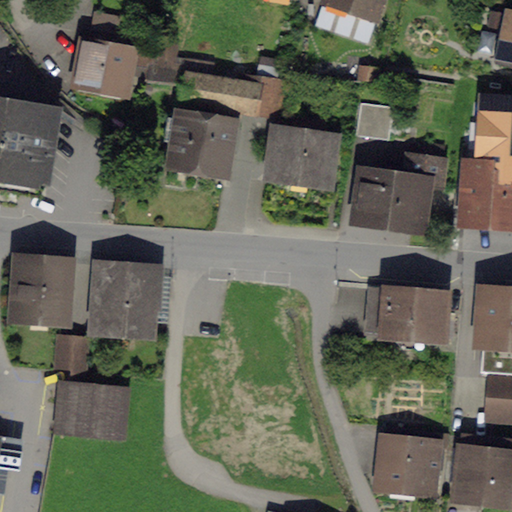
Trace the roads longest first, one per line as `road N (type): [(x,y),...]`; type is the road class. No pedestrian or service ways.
road 1 (tertiary): [(0,227),(325,252)]
road 2 (residential): [(325,252),(324,368),(370,511)]
road 3 (unknown): [(274,60),(225,245)]
road 4 (tertiary): [(325,252),(511,263)]
